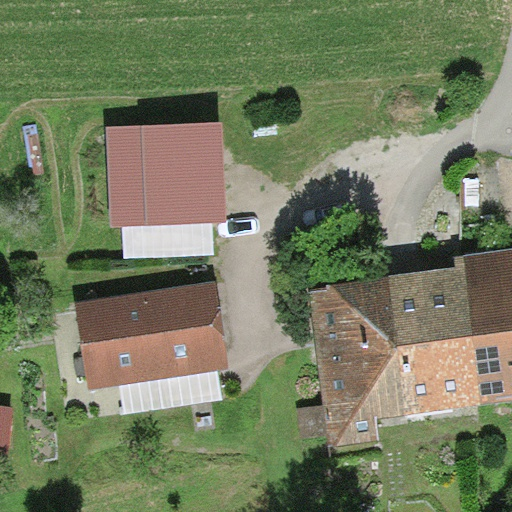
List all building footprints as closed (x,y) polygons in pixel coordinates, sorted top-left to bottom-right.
[(220,124),(114,128),(118,224),(224,221),(220,124)] [(511,373),(511,241),(464,249),(462,265),(474,380),(511,373)] [(395,270),(413,384),(474,380),(462,265),(395,270)] [(413,384),(395,270),(319,275),(329,426),(373,423),(370,387),(413,384)] [(200,277),(78,295),(88,362),(210,343),(200,277)] [(150,394),(151,416),(229,412),(228,390),(150,394)]
